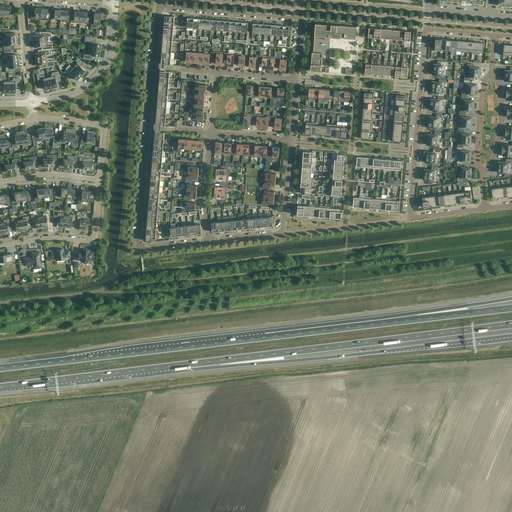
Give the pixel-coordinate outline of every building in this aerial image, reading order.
[(4,5),(3,17),(4,14),(10,15),(10,14),(13,14),(13,8),(10,8),(10,5),(4,5)] [(34,17),(40,17),(41,8),(35,7),(35,10),(32,10),(31,19),(34,19),(34,17)] [(40,17),(46,18),(46,20),(49,21),(50,11),(47,11),(47,9),(41,8),(40,17)] [(60,19),(61,10),(55,9),(54,12),(51,11),(51,17),(54,18),(54,19),(60,19)] [(67,10),(61,10),(60,19),(66,20),(66,22),(69,22),(70,13),(67,13),(67,10)] [(80,23),(81,11),(74,11),(74,13),(71,13),(70,22),(80,23)] [(87,12),(81,11),(80,23),(89,24),(90,15),(87,14),(87,12)] [(91,15),(90,24),(99,25),(100,18),(103,18),(103,13),(100,13),(94,13),(94,15),(91,15)] [(183,23),(185,24),(186,20),(183,20),(174,19),(174,16),(165,16),(164,22),(174,23),(174,22),(183,23)] [(355,39),(357,27),(315,23),(313,52),(312,52),(310,70),(321,71),(322,53),(329,54),(330,37),(355,39)] [(6,40),(17,39),(17,35),(15,35),(15,33),(8,34),(8,30),(2,30),(2,35),(2,36),(3,36),(5,36),(6,40)] [(33,36),(34,42),(45,40),(45,37),(51,37),(51,33),(40,32),(40,35),(33,36)] [(89,45),(89,48),(100,50),(101,44),(94,43),(95,38),(88,37),(85,37),(84,42),(89,45)] [(17,39),(6,40),(6,44),(4,44),(3,45),(4,46),(3,46),(4,51),(10,50),(9,46),(16,45),(16,43),(17,43),(17,39)] [(45,44),(45,40),(34,42),(34,48),(42,47),(42,50),(49,49),(52,49),(52,43),(45,44)] [(99,56),(100,50),(89,48),(88,55),(84,54),(83,58),(85,59),(91,60),(92,55),(99,56)] [(35,55),(36,59),(47,58),(46,58),(46,56),(47,56),(49,55),(49,49),(42,50),(43,53),(36,53),(36,55),(35,55)] [(8,61),(19,60),(19,57),(18,57),(17,54),(11,55),(11,51),(3,52),(4,58),(8,58),(8,61)] [(213,52),(213,58),(216,58),(216,64),(217,64),(217,65),(221,65),(221,64),(222,64),(223,52),(213,52)] [(225,52),(224,59),(228,59),(227,64),(228,65),(232,66),(232,65),(233,65),(234,53),(225,52)] [(236,53),(235,60),(239,60),(238,65),(240,66),(240,67),(244,67),(245,55),(239,55),(239,54),(236,53)] [(259,62),(260,55),(256,55),(256,58),(250,57),(249,67),(253,68),(253,67),(255,67),(256,61),(259,62)] [(260,55),(259,62),(262,62),(262,67),(268,68),(269,56),(260,55)] [(278,57),(269,56),(268,68),(274,68),(274,63),(277,63),(278,57)] [(278,57),(277,63),(280,64),(280,69),(282,69),(282,70),(286,70),(287,59),(281,58),(281,57),(278,57)] [(47,58),(36,59),(36,63),(37,63),(37,65),(44,64),(45,67),(54,65),(54,61),(48,61),(47,58)] [(78,62),(73,68),(81,75),(85,71),(80,66),(83,63),(78,58),(76,60),(78,62)] [(170,65),(171,59),(161,58),(160,67),(159,77),(169,78),(170,71),(165,71),(166,67),(166,65),(170,65)] [(19,64),(19,60),(8,61),(8,65),(5,65),(6,72),(14,72),(13,67),(19,67),(18,64),(19,64)] [(433,68),(433,69),(443,70),(445,70),(446,65),(447,65),(448,62),(441,61),(440,64),(433,64),(433,65),(432,65),(432,68),(433,68)] [(469,67),(468,72),(480,73),(480,67),(473,67),(473,64),(467,63),(467,66),(469,67)] [(81,75),(73,68),(70,70),(67,69),(63,73),(68,78),(72,75),(77,80),(81,75)] [(442,75),(443,70),(433,69),(432,75),(440,75),(439,78),(445,79),(446,76),(442,75)] [(48,77),(51,88),(57,87),(55,80),(60,79),(58,72),(52,73),(52,76),(48,77)] [(479,78),(480,73),(468,72),(468,77),(464,77),(464,80),(470,80),(470,77),(479,78)] [(51,88),(48,77),(44,78),(44,75),(40,76),(40,73),(36,74),(39,84),(43,83),(45,90),(51,88)] [(1,78),(0,78),(0,85),(3,86),(3,93),(9,93),(9,81),(1,81),(1,78)] [(9,81),(9,93),(15,93),(15,86),(20,85),(20,78),(13,78),(12,81),(9,81)] [(431,86),(431,87),(444,88),(444,83),(446,83),(446,80),(439,79),(439,82),(432,81),(432,83),(431,83),(430,86),(431,86)] [(463,88),(464,88),(476,89),(477,84),(470,83),(470,80),(464,80),(463,88)] [(255,98),(256,91),(253,91),(253,86),(247,85),(246,94),(252,95),(252,97),(255,98)] [(262,96),(265,96),(266,87),(260,86),(259,92),(256,91),(255,98),(262,98),(262,96)] [(274,99),(274,93),(271,93),(271,87),(266,87),(265,96),(271,96),(270,99),(274,99)] [(274,93),(274,99),(277,99),(277,98),(283,99),(284,87),(281,87),(281,88),(278,88),(278,93),(274,93)] [(443,93),(444,88),(431,87),(431,92),(438,93),(438,96),(444,96),(444,93),(443,93)] [(462,93),(461,97),(467,97),(468,94),(476,95),(476,89),(464,88),(463,94),(462,93)] [(430,103),(430,104),(442,105),(443,100),(444,97),(438,96),(437,99),(430,99),(430,100),(429,100),(429,103),(430,103)] [(463,102),(462,105),(474,106),(474,101),(467,100),(467,97),(461,97),(461,102),(463,102)] [(442,111),(442,105),(430,104),(429,110),(437,110),(436,113),(442,114),(443,111),(442,111)] [(460,110),(459,113),(465,114),(466,111),(473,111),(474,106),(462,105),(462,110),(460,110)] [(465,117),(465,114),(459,113),(459,122),(460,122),(472,123),(472,117),(465,117)] [(250,120),(253,121),(254,114),(251,114),(250,116),(244,116),(244,125),(250,126),(250,120)] [(262,127),(263,117),(260,117),(260,115),(254,114),(253,121),(257,121),(256,126),(262,127)] [(429,116),(428,122),(441,123),(441,118),(442,118),(442,115),(436,114),(436,117),(429,116)] [(269,122),(272,122),(272,116),(266,115),(266,118),(263,117),(262,127),(268,127),(269,122)] [(272,116),(272,122),(275,122),(275,128),(277,128),(277,129),(281,129),(282,118),(276,117),(276,116),(272,116)] [(165,126),(166,120),(156,119),(155,128),(154,138),(164,139),(164,132),(160,132),(161,128),(161,126),(165,126)] [(440,128),(441,123),(428,122),(428,127),(435,128),(435,131),(441,131),(441,128),(440,128)] [(471,128),(472,123),(460,122),(460,127),(458,127),(458,130),(464,130),(464,127),(471,128)] [(36,137),(39,137),(42,137),(42,139),(45,138),(45,127),(37,129),(38,135),(32,136),(34,145),(37,144),(36,137)] [(65,141),(68,141),(70,129),(66,128),(66,129),(64,129),(63,135),(60,134),(59,142),(65,142),(65,141)] [(74,129),(70,129),(68,141),(72,141),(71,143),(74,144),(74,146),(77,146),(78,137),(75,136),(76,130),(74,130),(74,129)] [(464,133),(464,130),(458,130),(457,130),(457,133),(459,133),(459,139),(460,139),(471,139),(471,134),(464,133)] [(19,144),(22,143),(20,131),(16,132),(16,133),(14,133),(15,139),(12,139),(13,147),(19,146),(19,144)] [(20,131),(22,143),(22,145),(31,144),(30,136),(27,137),(26,131),(24,131),(23,131),(20,131)] [(86,138),(82,138),(81,145),(84,145),(85,142),(94,143),(95,137),(93,137),(94,132),(87,131),(86,138)] [(427,134),(427,139),(439,140),(440,135),(441,132),(435,132),(434,135),(427,134)] [(0,134),(0,139),(1,147),(4,146),(5,148),(11,147),(9,140),(6,140),(5,134),(3,135),(3,134),(0,134)] [(439,146),(439,140),(427,139),(426,145),(434,145),(433,148),(439,149),(440,146),(439,146)] [(457,144),(457,147),(463,147),(463,144),(470,145),(471,139),(460,139),(459,144),(457,144)] [(224,154),(224,152),(225,148),(222,148),(222,142),(216,142),(215,151),(219,151),(218,154),(224,154)] [(225,143),(225,148),(224,152),(228,152),(227,155),(233,155),(234,149),(231,149),(231,143),(230,143),(230,142),(226,142),(226,143),(225,143)] [(239,153),(243,153),(243,144),(237,144),(237,149),(234,149),(233,155),(239,156),(239,153)] [(251,157),(252,150),(249,150),(249,145),(243,144),(243,153),(245,154),(245,156),(251,157)] [(257,155),(260,155),(261,146),(255,145),(255,151),(252,150),(251,157),(257,157),(257,155)] [(263,158),(269,158),(270,152),(267,152),(267,146),(261,146),(260,155),(263,155),(263,158)] [(273,152),(270,152),(269,158),(272,158),(273,156),(278,157),(279,155),(279,156),(280,153),(279,153),(279,146),(276,146),(276,147),(273,147),(273,152)] [(459,150),(459,155),(471,156),(471,151),(463,150),(463,147),(457,147),(457,150),(459,150)] [(425,157),(438,158),(439,158),(439,153),(440,153),(440,150),(433,149),(433,152),(426,152),(425,157)] [(511,150),(502,150),(502,153),(503,153),(503,156),(510,156),(510,159),(511,159),(511,150)] [(47,159),(43,159),(43,166),(54,166),(54,161),(57,161),(57,155),(47,155),(47,159)] [(470,162),(471,156),(459,155),(458,161),(457,161),(457,164),(463,164),(463,161),(470,162)] [(23,162),(24,169),(35,167),(34,163),(37,162),(36,156),(30,157),(31,161),(23,162)] [(63,159),(62,166),(73,168),(73,163),(77,163),(78,157),(68,156),(67,160),(63,159)] [(86,158),(80,157),(79,164),(82,164),(82,169),(92,170),(93,163),(85,162),(86,158)] [(437,163),(438,158),(425,157),(425,162),(432,163),(432,166),(438,166),(438,163),(437,163)] [(13,164),(5,165),(6,172),(16,170),(16,166),(19,165),(18,159),(12,160),(13,164)] [(498,167),(510,168),(511,163),(511,159),(506,159),(505,162),(498,162),(498,167)] [(187,163),(186,172),(198,172),(199,172),(199,168),(198,168),(198,167),(193,166),(193,163),(187,163)] [(463,167),(463,164),(457,164),(457,167),(460,167),(459,172),(471,173),(471,168),(463,167)] [(217,174),(226,175),(226,169),(229,169),(229,166),(223,166),(222,169),(217,168),(217,169),(216,169),(216,173),(217,173),(217,174)] [(424,169),(424,174),(436,175),(437,170),(438,167),(432,167),(431,170),(424,169)] [(510,168),(498,167),(497,172),(505,173),(504,177),(510,177),(511,173),(510,173),(510,168)] [(266,172),(266,178),(275,179),(275,178),(276,178),(277,174),(276,174),(276,173),(270,173),(271,170),(264,169),(264,172),(266,172)] [(185,180),(192,181),(192,178),(197,178),(198,172),(186,172),(185,180)] [(470,179),(471,173),(459,172),(459,177),(457,177),(457,180),(463,181),(463,178),(470,179)] [(226,178),(226,175),(217,174),(216,180),(221,180),(221,183),(228,184),(228,178),(226,178)] [(436,181),(436,175),(424,174),(424,176),(423,175),(423,178),(424,179),(423,180),(431,180),(430,184),(436,184),(437,181),(436,181)] [(263,187),(269,188),(269,184),(275,185),(275,179),(266,178),(266,181),(263,181),(263,187)] [(185,180),(185,189),(196,190),(197,185),(191,184),(192,181),(185,180)] [(215,192),(224,193),(225,190),(227,190),(228,184),(221,183),(221,187),(216,186),(215,192)] [(38,198),(44,198),(43,187),(38,188),(39,189),(37,189),(37,191),(34,192),(34,191),(35,202),(38,201),(38,198)] [(47,187),(43,187),(44,198),(50,197),(50,200),(53,200),(54,200),(53,189),(52,189),(52,190),(49,190),(49,188),(47,188),(47,187)] [(67,198),(68,188),(64,187),(63,188),(62,188),(61,190),(58,190),(59,189),(58,189),(57,197),(58,197),(67,198)] [(269,188),(263,187),(262,193),(265,193),(264,196),(274,197),(274,191),(269,191),(269,188)] [(68,188),(67,198),(76,199),(77,191),(77,192),(74,192),(74,189),(72,189),(72,188),(68,188)] [(185,189),(184,198),(190,199),(190,196),(196,196),(196,195),(197,195),(197,191),(196,191),(196,190),(185,189)] [(22,200),(20,190),(16,191),(16,192),(14,192),(14,195),(12,195),(11,194),(12,202),(13,202),(22,200)] [(24,190),(20,190),(22,200),(31,199),(30,191),(29,191),(30,192),(27,193),(26,190),(24,191),(24,190)] [(89,199),(89,196),(90,196),(91,196),(91,195),(92,195),(92,194),(92,193),(92,192),(91,192),(91,191),(90,191),(82,190),(82,192),(79,191),(77,204),(78,204),(81,204),(81,201),(88,201),(88,199),(89,199)] [(224,199),(224,193),(215,192),(215,193),(214,193),(214,197),(215,197),(215,198),(220,198),(220,201),(226,202),(226,199),(224,199)] [(4,193),(0,193),(0,198),(1,204),(7,203),(7,206),(10,206),(11,206),(9,195),(9,196),(6,196),(6,194),(4,194),(4,193)] [(274,198),(274,197),(264,196),(264,202),(261,202),(261,205),(268,205),(268,202),(273,203),(273,202),(274,202),(275,198),(274,198)] [(182,200),(184,200),(183,207),(195,208),(195,207),(196,207),(196,204),(195,203),(195,202),(190,202),(190,199),(184,198),(178,198),(177,201),(181,201),(182,200)] [(43,213),(43,216),(40,216),(42,227),(44,227),(44,228),(48,227),(47,220),(50,220),(49,213),(47,213),(46,212),(43,213)] [(63,227),(65,227),(66,216),(63,216),(64,213),(58,213),(57,220),(60,221),(59,227),(62,228),(63,227)] [(69,217),(66,216),(65,227),(67,228),(71,229),(72,222),(75,223),(76,215),(70,214),(69,217)] [(42,227),(40,216),(34,217),(34,215),(31,215),(32,223),(35,222),(36,229),(40,228),(42,227)] [(26,218),(20,219),(22,230),(24,230),(24,231),(28,230),(27,224),(30,223),(29,216),(26,217),(26,218)] [(81,216),(77,216),(77,223),(80,223),(79,229),(81,229),(81,230),(85,231),(85,227),(89,228),(90,219),(80,218),(81,216)] [(3,221),(0,222),(2,234),(5,233),(5,234),(8,233),(7,227),(10,226),(9,219),(3,220),(3,221)] [(20,231),(22,230),(20,219),(15,220),(14,219),(11,219),(12,226),(15,226),(16,232),(20,232),(20,231)] [(56,250),(57,260),(65,259),(64,257),(70,257),(69,251),(64,251),(63,249),(56,250)] [(75,252),(75,259),(81,260),(81,261),(88,262),(88,258),(89,258),(90,258),(91,257),(91,256),(91,255),(91,254),(90,254),(89,253),(90,250),(82,249),(82,253),(75,252)] [(31,258),(23,258),(24,265),(31,265),(33,266),(33,269),(41,268),(40,252),(31,253),(32,256),(31,258)] [(3,256),(0,256),(0,262),(4,262),(4,263),(14,261),(13,253),(3,255),(3,256)]
